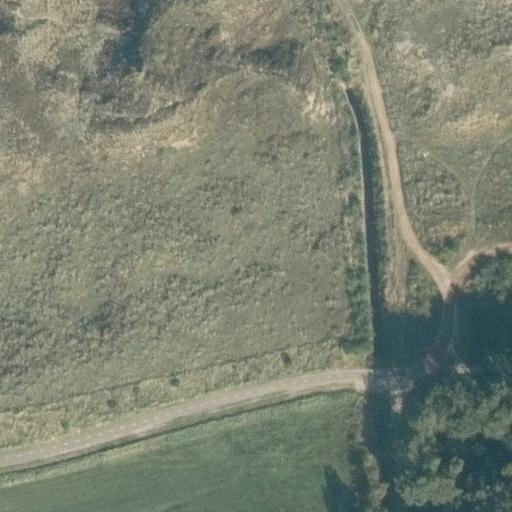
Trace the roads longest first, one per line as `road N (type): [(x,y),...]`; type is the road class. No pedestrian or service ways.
road 1 (track): [(0,469),(305,393),(428,374)]
road 2 (track): [(331,0),(376,89),(394,143),(399,209),(450,317),(450,343),(433,369)]
road 3 (track): [(406,511),(402,416),(433,369)]
